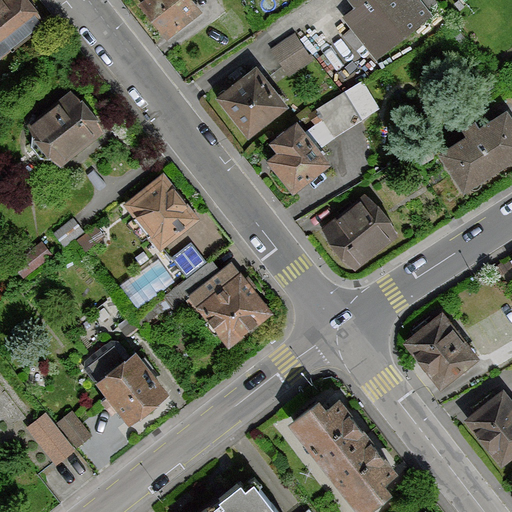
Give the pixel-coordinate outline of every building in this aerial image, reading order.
[(24,0),(0,0),(0,55),(42,22),(24,0)] [(190,0),(144,0),(140,4),(167,38),(200,12),(190,0)] [(351,0),(357,6),(343,18),(376,57),(431,12),(421,0),(351,0)] [(293,35),(271,51),(288,74),(309,59),(293,35)] [(256,66),(217,97),(248,135),(287,104),(256,66)] [(69,89),(27,124),(35,135),(32,137),(47,155),(50,153),(60,165),(103,130),(93,118),(96,116),(81,98),(79,100),(69,89)] [(360,119),(343,92),(316,109),(334,136),(360,119)] [(439,152),(462,189),(511,157),(511,118),(506,109),(477,127),(473,121),(462,129),(466,135),(439,152)] [(278,151),(268,159),(293,190),(329,162),(295,120),(270,141),(278,151)] [(163,171),(123,202),(159,248),(199,217),(163,171)] [(364,195),(322,228),(352,267),(395,234),(390,219),(381,207),(364,195)] [(73,216),(53,230),(64,244),(83,230),(73,216)] [(52,253),(40,239),(11,262),(23,276),(52,253)] [(210,260),(178,286),(187,297),(190,295),(198,305),(196,307),(228,347),(272,311),(230,261),(218,270),(210,260)] [(442,310),(404,338),(439,385),(477,357),(442,310)] [(85,359),(84,369),(127,423),(169,391),(135,349),(128,355),(116,341),(108,341),(85,359)] [(511,400),(501,388),(463,420),(501,464),(511,455),(511,400)] [(319,397),(289,422),(323,464),(365,429),(337,395),(326,405),(319,397)] [(26,424),(56,462),(75,447),(45,410),(26,424)] [(70,410),(56,422),(76,447),(91,434),(70,410)] [(398,469),(365,429),(323,464),(361,510),(389,488),(384,481),(398,469)] [(276,511),(251,481),(243,488),(238,482),(217,499),(222,505),(213,511),(211,511),(207,506),(200,511),(276,511)]
